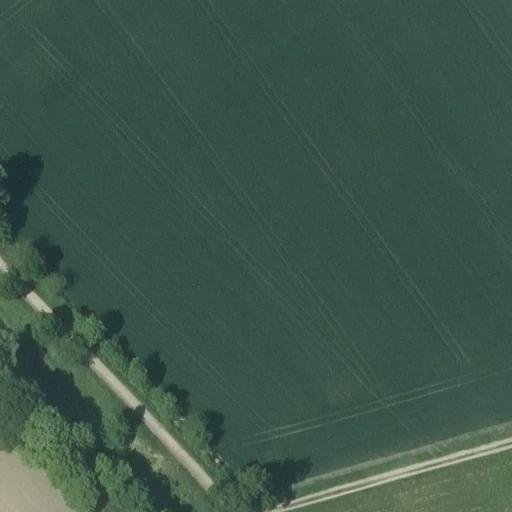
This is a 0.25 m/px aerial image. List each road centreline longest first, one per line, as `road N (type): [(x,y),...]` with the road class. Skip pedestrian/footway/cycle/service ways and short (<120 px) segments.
road 1 (track): [(0,258),(237,511)]
road 2 (track): [(266,511),(511,441)]
